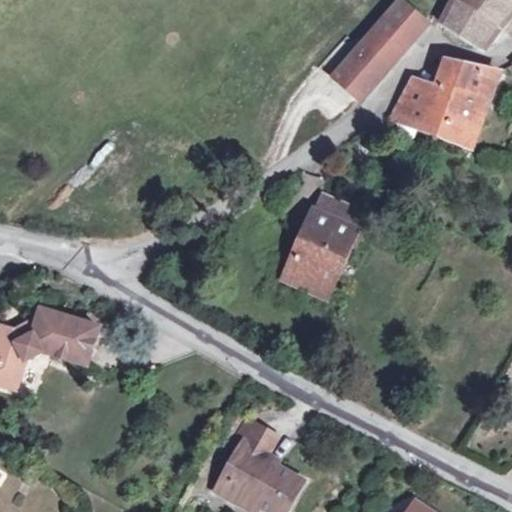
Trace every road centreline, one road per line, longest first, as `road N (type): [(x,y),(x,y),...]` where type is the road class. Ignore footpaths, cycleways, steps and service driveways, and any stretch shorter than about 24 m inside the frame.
road 1 (residential): [(511,50),(480,59),(435,42),(352,120),(293,161),(189,228),(100,271)]
road 2 (residential): [(511,496),(100,271)]
